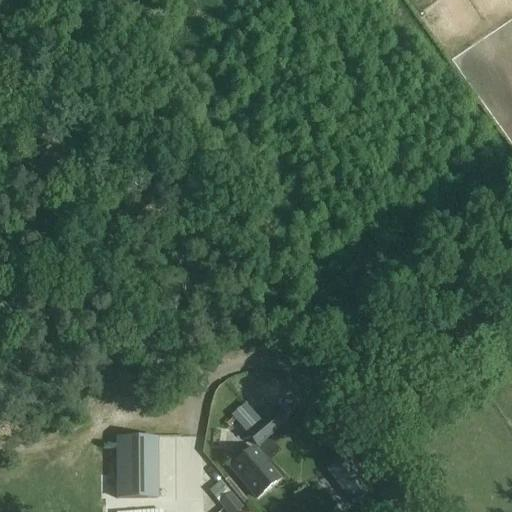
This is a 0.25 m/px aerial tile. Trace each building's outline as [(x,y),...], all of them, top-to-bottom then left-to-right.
[(248,435),(257,446),(286,421),(277,410),(248,435)] [(159,439),(119,439),(119,462),(159,462),(159,439)] [(256,499),(279,480),(253,449),(230,468),(256,499)] [(350,453),(328,471),(355,504),(377,486),(350,453)] [(116,464),(117,500),(157,499),(156,463),(116,464)] [(214,475),(187,498),(198,511),(199,511),(214,499),(225,511),(239,511),(243,508),(214,475)]
